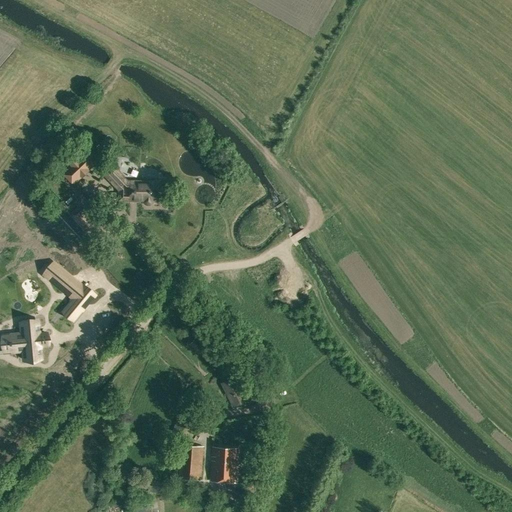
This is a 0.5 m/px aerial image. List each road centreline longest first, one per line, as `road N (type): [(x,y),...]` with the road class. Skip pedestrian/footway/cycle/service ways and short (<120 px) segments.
road 1 (track): [(40,0),(187,81),(264,149),(312,209),(306,231),(263,260),(177,283)]
road 2 (unclassified): [(0,492),(177,283)]
road 3 (unclassified): [(243,511),(270,388),(177,283)]
road 4 (track): [(142,324),(207,391),(215,422)]
